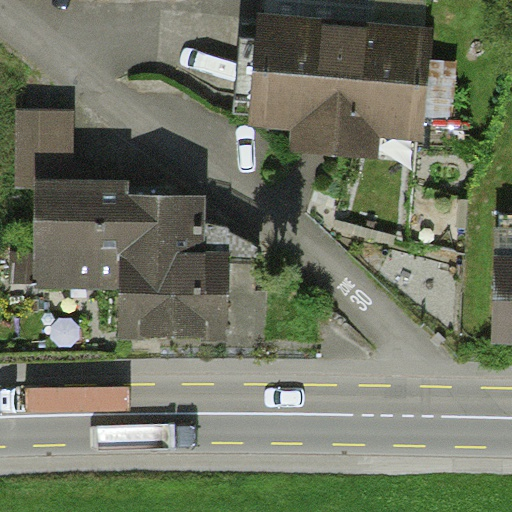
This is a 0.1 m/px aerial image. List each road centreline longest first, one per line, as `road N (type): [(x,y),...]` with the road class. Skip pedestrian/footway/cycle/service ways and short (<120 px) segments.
road 1 (primary): [(0,418),(430,417)]
road 2 (residential): [(0,9),(296,238)]
road 3 (residential): [(430,417),(430,371),(296,238)]
